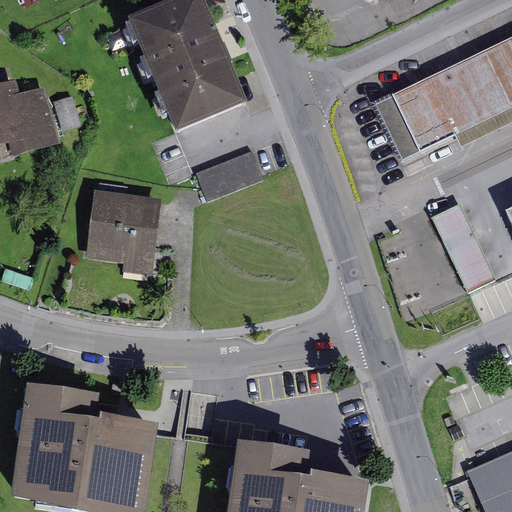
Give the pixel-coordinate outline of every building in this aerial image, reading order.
[(200,0),(122,27),(164,147),(241,121),(225,76),(249,67),(230,14),(208,22),(200,0)] [(373,0),(382,12),(402,0),(373,0)] [(511,120),(511,45),(387,104),(416,166),(511,120)] [(16,77),(0,80),(0,141),(12,138),(19,163),(67,151),(49,83),(20,91),(16,77)] [(209,203),(266,179),(254,150),(197,175),(209,203)] [(168,208),(102,198),(92,260),(159,270),(168,208)] [(501,285),(467,208),(438,221),(472,298),(475,296),(501,285)] [(104,386),(35,376),(16,498),(112,511),(146,511),(161,416),(101,407),(104,386)] [(301,438),(251,431),(238,511),(375,511),(381,474),(297,461),(301,438)] [(511,511),(511,455),(485,467),(469,474),(485,511),(511,511)]
